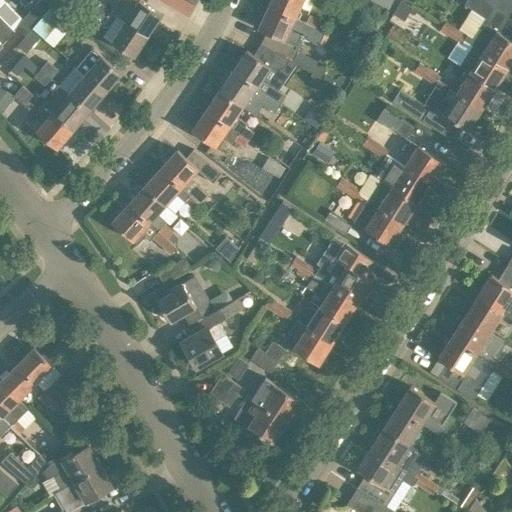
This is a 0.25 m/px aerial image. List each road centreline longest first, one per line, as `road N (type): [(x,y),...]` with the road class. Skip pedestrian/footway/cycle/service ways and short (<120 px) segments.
road 1 (residential): [(283,511),(511,161)]
road 2 (residential): [(46,227),(160,107),(231,0)]
road 3 (residential): [(216,511),(71,262)]
